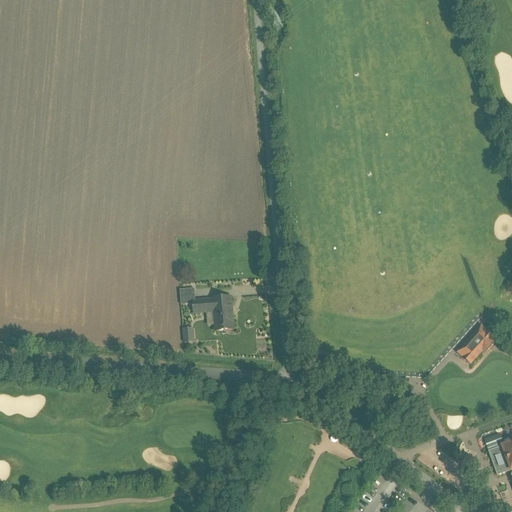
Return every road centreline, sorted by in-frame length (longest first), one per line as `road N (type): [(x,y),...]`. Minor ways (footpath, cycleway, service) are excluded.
road 1 (unclassified): [(288,376),(256,0)]
road 2 (unclassified): [(288,376),(0,352)]
road 3 (unclassified): [(469,511),(288,376)]
